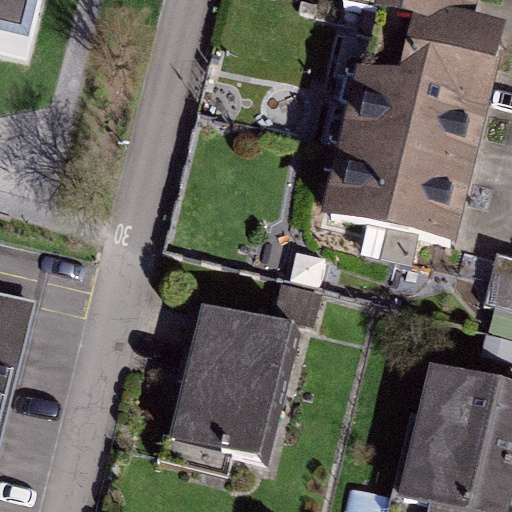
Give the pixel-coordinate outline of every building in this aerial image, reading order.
[(0,0),(0,56),(27,63),(42,0),(0,0)] [(348,0),(349,2),(376,8),(327,212),(373,223),(365,255),(414,267),(421,236),(458,244),(511,21),(478,13),(480,0),(348,0)] [(0,431),(30,314),(0,306),(0,431)] [(301,346),(201,323),(171,451),(272,474),(301,346)] [(511,511),(511,406),(433,386),(403,495),(465,511),(511,511)]
